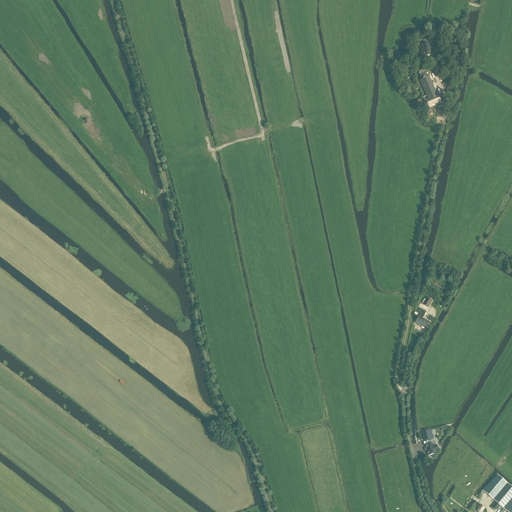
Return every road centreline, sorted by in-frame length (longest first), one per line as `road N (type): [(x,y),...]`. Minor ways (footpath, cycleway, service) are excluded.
road 1 (track): [(232,0),(261,135),(210,150),(207,140)]
road 2 (unclassified): [(431,511),(404,394)]
